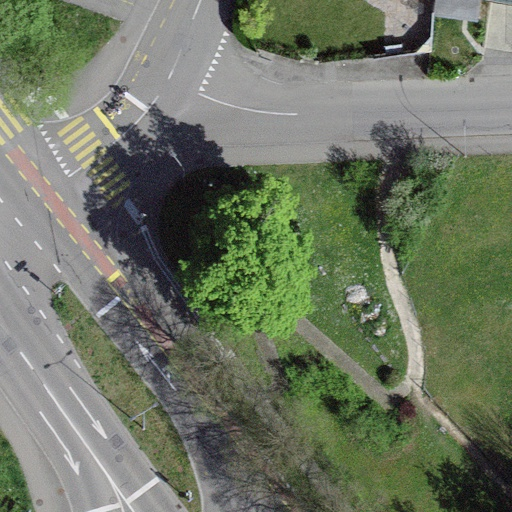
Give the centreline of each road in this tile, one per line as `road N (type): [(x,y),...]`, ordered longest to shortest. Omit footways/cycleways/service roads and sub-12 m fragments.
road 1 (secondary): [(214,511),(212,470),(186,401),(105,305),(7,222)]
road 2 (residential): [(511,106),(284,115),(167,77)]
road 3 (secondary): [(7,222),(19,297),(38,348),(106,449)]
road 4 (residential): [(167,77),(122,136),(7,222)]
